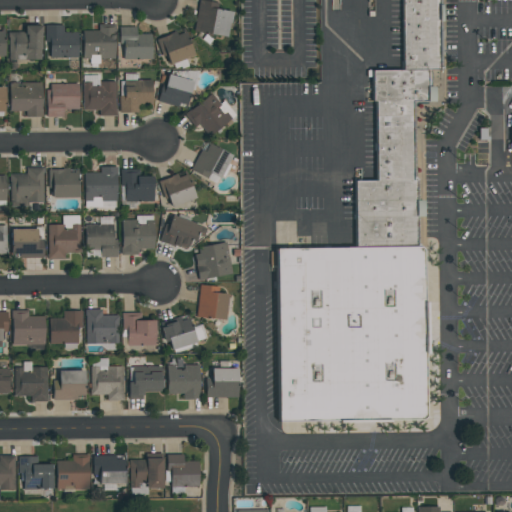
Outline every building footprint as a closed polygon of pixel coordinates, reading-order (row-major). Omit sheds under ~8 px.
[(226,38),(193,32),(199,0),(217,3),(215,9),(232,12),(230,24),(228,23),(226,38)] [(275,251),(276,425),(428,424),(427,248),(419,248),(419,109),(430,109),(430,74),(446,74),(446,0),(404,0),(404,74),(377,74),(377,183),(355,183),(355,251),(275,251)] [(62,26),(62,33),(77,33),(77,57),(49,56),(49,42),(44,42),(44,25),(62,26)] [(82,31),(98,31),(98,25),(114,25),(114,59),(99,59),(99,55),(90,55),(90,59),(82,59),(82,31)] [(8,32),(24,32),(24,26),(40,26),(40,60),(25,60),(25,55),(16,55),(16,60),(8,60),(8,32)] [(136,27),(136,35),(150,35),(150,60),(118,60),(118,27),(136,27)] [(156,40),(183,30),(193,56),(168,66),(165,59),(164,59),(156,40)] [(193,81),(185,109),(157,101),(159,92),(162,93),(167,74),(193,81)] [(118,113),(118,96),(123,96),(123,81),(151,81),(151,103),(138,103),(139,113),(118,113)] [(91,86),(99,86),(99,82),(114,82),(114,110),(115,110),(115,116),(98,116),(98,111),(81,111),(82,82),(91,82),(91,86)] [(41,83),(41,117),(25,117),(25,112),(9,112),(9,83),(41,83)] [(62,116),(46,117),(45,90),(50,90),(50,84),(78,83),(78,110),(62,110),(62,116)] [(184,114),(211,93),(221,105),(218,107),(223,114),(225,112),(230,118),(208,136),(199,124),(194,127),(184,114)] [(231,156),(218,179),(210,174),(207,180),(189,170),(205,142),(231,156)] [(22,167),(42,167),(42,203),(10,203),(10,175),(22,175),(22,167)] [(84,202),(84,174),(97,174),(97,168),(116,168),(116,202),(100,202),(100,198),(91,198),(91,202),(84,202)] [(77,197),(52,197),(52,188),(47,188),(46,170),(76,170),(77,197)] [(138,170),(138,177),(152,177),(152,201),(137,201),(137,202),(125,202),(125,186),(119,186),(120,170),(138,170)] [(185,171),(195,198),(170,207),(167,198),(163,199),(157,182),(185,171)] [(198,226),(190,247),(188,246),(187,251),(174,246),(173,247),(158,242),(165,224),(168,226),(172,216),(198,226)] [(152,220),(153,248),(136,249),(136,254),(121,254),(121,220),(136,220),(137,224),(145,224),(145,220),(152,220)] [(63,259),(47,259),(47,225),(63,225),(63,229),(71,228),(71,224),(80,224),(80,253),(63,253),(63,259)] [(116,258),(100,258),(100,250),(84,250),(84,226),(112,225),(112,239),(116,239),(116,258)] [(43,258),(19,259),(19,254),(11,254),(11,230),(36,230),(36,248),(43,248),(43,258)] [(193,255),(200,254),(198,247),(225,242),(231,274),(198,280),(193,255)] [(225,321),(196,318),(199,285),(218,287),(217,293),(227,294),(225,321)] [(101,310),(101,316),(117,316),(118,344),(85,344),(85,316),(83,316),(83,310),(101,310)] [(44,345),(11,345),(11,311),(27,311),(27,316),(43,316),(44,345)] [(80,311),(81,324),(77,324),(77,344),(48,344),(48,319),(62,318),(62,312),(80,311)] [(141,313),(141,321),(154,321),(154,346),(126,346),(126,329),(121,329),(120,313),(141,313)] [(191,330),(167,338),(168,341),(164,342),(162,336),(163,335),(159,324),(187,315),(191,330)] [(198,365),(198,399),(182,399),(182,394),(166,394),(166,366),(174,366),(174,369),(183,369),(183,365),(198,365)] [(122,396),(123,396),(123,402),(106,402),(106,395),(89,395),(90,367),(98,367),(98,371),(106,371),(106,366),(122,367),(122,396)] [(132,367),(160,367),(160,390),(142,390),(143,395),(127,395),(127,383),(132,383),(132,367)] [(46,402),(30,402),(30,396),(13,396),(13,368),(22,368),(22,372),(30,372),(30,368),(46,368),(46,402)] [(236,398),(205,398),(204,388),(211,388),(211,369),(236,369),(236,398)] [(52,400),(52,381),(57,381),(57,371),(84,371),(84,400),(52,400)] [(0,378),(8,378),(8,393),(0,393),(0,378)] [(128,459),(145,459),(145,454),(161,454),(161,488),(146,488),(146,483),(141,483),(141,489),(128,489),(128,459)] [(87,490),(55,490),(55,461),(71,461),(71,455),(87,455),(87,490)] [(182,455),(183,462),(198,461),(198,487),(170,487),(170,471),(166,471),(165,455),(182,455)] [(0,456),(14,456),(15,490),(0,490),(0,456)] [(92,476),(92,456),(124,456),(124,484),(99,484),(99,476),(92,476)] [(22,489),(22,474),(17,474),(17,457),(37,457),(37,465),(50,464),(51,489),(22,489)]
